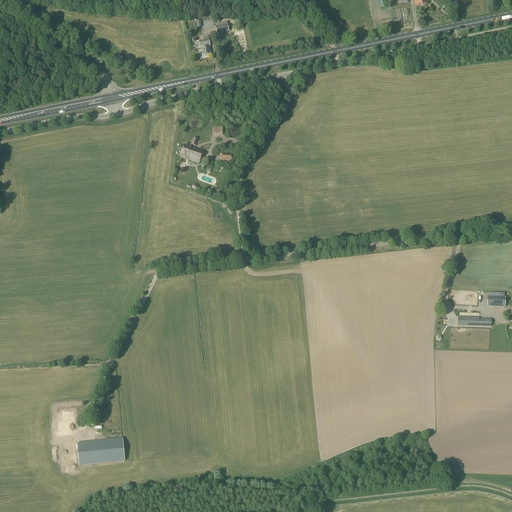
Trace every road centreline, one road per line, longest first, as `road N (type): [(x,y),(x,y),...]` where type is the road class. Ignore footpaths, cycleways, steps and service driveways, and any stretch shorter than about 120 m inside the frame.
road 1 (primary): [(112,98),(511,16)]
road 2 (unclassified): [(116,115),(511,29)]
road 3 (tertiary): [(112,98),(98,65),(0,1)]
